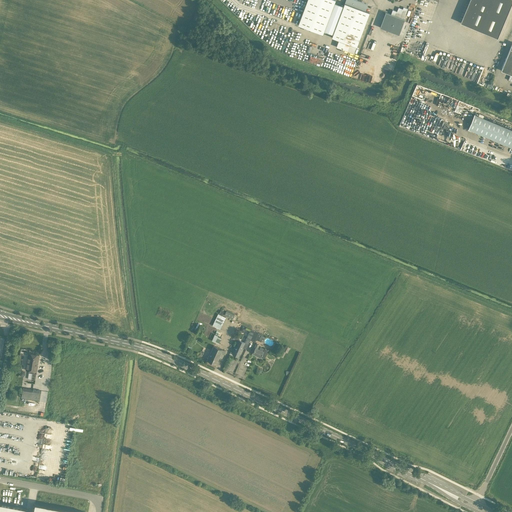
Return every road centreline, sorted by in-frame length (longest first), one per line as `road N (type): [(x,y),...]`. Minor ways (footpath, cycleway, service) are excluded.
road 1 (primary): [(474,507),(150,350),(0,314)]
road 2 (track): [(114,511),(139,347)]
